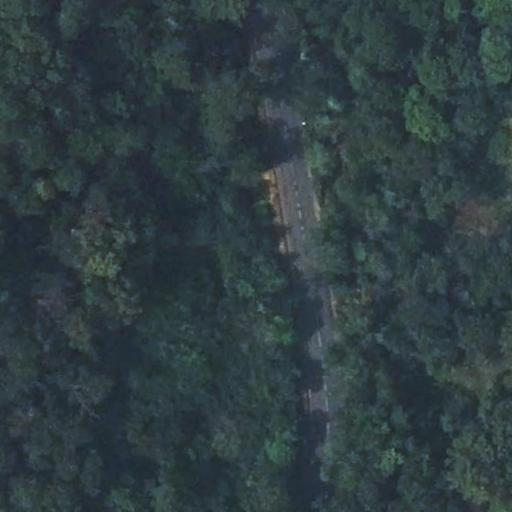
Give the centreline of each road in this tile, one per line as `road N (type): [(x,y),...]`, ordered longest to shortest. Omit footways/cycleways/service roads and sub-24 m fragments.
road 1 (residential): [(48,511),(74,460),(122,288),(43,0)]
road 2 (secondary): [(256,0),(315,374),(313,511)]
